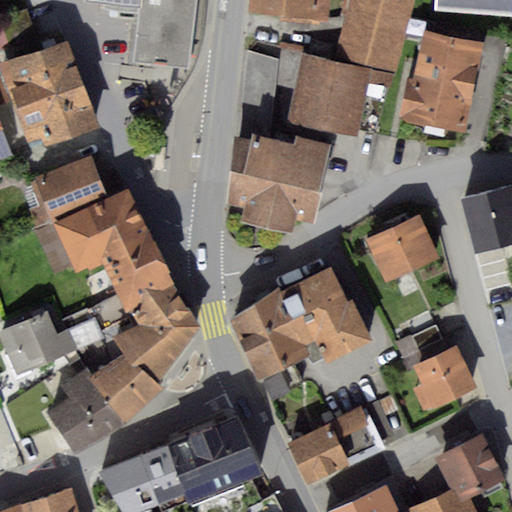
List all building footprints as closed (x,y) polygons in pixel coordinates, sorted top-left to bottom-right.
[(85,0),(85,5),(144,11),(139,65),(194,70),(200,0),(85,0)] [(254,0),(253,15),(330,22),(332,1),(322,0),(254,0)] [(414,0),(353,0),(348,23),(335,20),(327,50),(397,68),(414,0)] [(511,0),(436,0),(436,12),(511,16),(511,0)] [(0,42),(34,36),(29,9),(0,14),(0,42)] [(485,43),(428,30),(417,81),(412,80),(404,117),(466,131),(485,43)] [(68,43),(2,66),(29,140),(42,135),(46,146),(98,128),(68,43)] [(376,71),(301,51),(284,112),(359,132),(376,71)] [(0,122),(0,164),(14,159),(0,122)] [(295,145),(255,136),(247,175),(237,173),(231,202),(246,205),(242,223),(294,233),(296,223),(317,227),(335,140),(297,133),(295,145)] [(96,159),(37,182),(54,229),(113,196),(96,159)] [(54,229),(42,235),(58,278),(107,262),(130,313),(174,287),(130,187),(113,196),(54,229)] [(511,189),(465,202),(479,252),(511,243),(511,189)] [(421,216),(368,240),(388,282),(440,258),(421,216)] [(376,341),(333,266),(291,286),(308,309),(301,311),(316,343),(321,341),(332,362),(376,341)] [(139,324),(115,336),(130,355),(160,386),(202,329),(174,287),(130,313),(139,324)] [(280,287),(234,321),(260,381),(314,356),(307,347),(316,343),(301,311),(291,314),(280,287)] [(47,315),(1,335),(19,377),(80,351),(72,333),(58,339),(47,315)] [(96,322),(72,333),(80,351),(105,342),(96,322)] [(456,348),(416,367),(425,386),(416,390),(427,412),(476,388),(456,348)] [(89,381),(125,420),(164,390),(160,386),(130,355),(89,381)] [(89,381),(80,371),(63,385),(69,396),(46,416),(76,451),(125,420),(89,381)] [(364,407),(383,447),(410,435),(392,394),(364,407)] [(383,447),(364,407),(335,420),(354,463),(384,449),(383,447)] [(236,418),(167,445),(190,501),(258,473),(236,418)] [(335,420),(291,441),(309,482),(354,463),(335,420)] [(483,440),(437,461),(451,494),(498,473),(483,440)] [(164,447),(100,471),(115,511),(147,511),(183,499),(164,447)] [(398,511),(387,487),(354,501),(359,511),(398,511)] [(478,511),(468,488),(415,511),(478,511)] [(77,511),(71,493),(23,507),(24,511),(77,511)] [(359,511),(354,501),(330,511),(359,511)]
